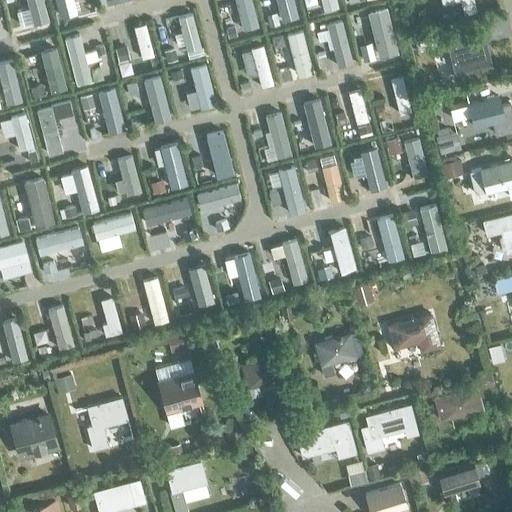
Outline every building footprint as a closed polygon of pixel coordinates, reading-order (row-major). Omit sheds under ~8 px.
[(49,29),(42,0),(27,0),(36,32),(49,29)] [(74,12),(71,0),(54,0),(59,16),(74,12)] [(256,26),(250,0),(234,0),(241,29),(256,26)] [(297,16),(292,0),(274,0),(279,21),(297,16)] [(338,6),(336,0),(319,0),(322,10),(338,6)] [(440,0),(441,3),(455,0),(459,0),(463,13),(475,10),(472,0),(440,0)] [(395,52),(383,9),(368,13),(380,56),(395,52)] [(202,48),(192,13),(176,17),(186,53),(202,48)] [(352,62),(341,19),(326,23),(337,66),(352,62)] [(151,55),(144,21),(131,24),(139,58),(151,55)] [(312,74),(302,31),(286,34),(295,78),(312,74)] [(459,33),(445,36),(457,79),(491,70),(482,34),(461,39),(459,33)] [(90,79),(79,34),(64,38),(75,83),(90,79)] [(274,83),(264,44),(240,50),(247,77),(256,74),(260,86),(274,83)] [(66,88),(55,47),(39,51),(50,92),(66,88)] [(20,100),(10,61),(0,63),(0,84),(5,104),(20,100)] [(215,104),(204,64),(188,68),(198,108),(215,104)] [(169,117),(158,75),(142,79),(153,121),(169,117)] [(412,110),(402,75),(388,79),(398,115),(412,110)] [(125,128),(114,87),(97,91),(108,133),(125,128)] [(367,120),(359,89),(347,92),(355,123),(367,120)] [(511,112),(509,102),(500,105),(497,96),(449,108),(452,118),(470,114),(473,126),(492,122),(495,134),(511,129),(511,112)] [(330,141),(318,98),(302,102),(313,146),(330,141)] [(61,149),(50,104),(35,108),(46,152),(61,149)] [(34,146),(26,110),(11,114),(19,149),(34,146)] [(290,153),(279,112),(264,116),(275,157),(290,153)] [(235,171),(222,130),(207,135),(219,175),(235,171)] [(426,173),(418,138),(401,142),(410,177),(426,173)] [(186,182),(176,141),(159,145),(169,186),(186,182)] [(385,187),(374,144),(361,147),(373,190),(385,187)] [(140,191),(131,155),(116,159),(125,195),(140,191)] [(334,155),(317,158),(327,202),(344,198),(334,155)] [(511,159),(480,168),(486,191),(511,184),(511,159)] [(293,165),(276,169),(288,213),(304,209),(293,165)] [(97,209),(86,166),(70,171),(81,213),(97,209)] [(54,219),(43,178),(26,182),(37,224),(54,219)] [(235,181),(196,191),(200,207),(240,197),(235,181)] [(0,233),(9,232),(0,193),(0,233)] [(187,193),(141,206),(146,225),(192,212),(187,193)] [(435,204),(418,209),(430,251),(447,247),(435,204)] [(130,211),(93,220),(100,244),(120,239),(118,231),(135,227),(130,211)] [(511,211),(485,219),(489,233),(500,230),(505,253),(511,250),(511,211)] [(392,214),(375,219),(386,261),(403,257),(392,214)] [(78,222),(34,234),(40,256),(84,243),(78,222)] [(344,228),(325,233),(336,271),(355,266),(344,228)] [(296,238),(280,242),(292,284),(307,280),(296,238)] [(23,239),(0,245),(0,265),(3,275),(31,268),(23,239)] [(250,251),(233,255),(244,299),(261,295),(250,251)] [(206,264),(188,268),(198,305),(216,300),(206,264)] [(157,275),(143,279),(154,322),(169,318),(157,275)] [(357,305),(374,300),(368,282),(352,287),(357,305)] [(478,287),(480,297),(497,293),(495,283),(478,287)] [(111,296),(100,299),(109,333),(121,330),(111,296)] [(64,304),(48,308),(59,347),(75,343),(64,304)] [(430,315),(403,323),(401,314),(390,317),(390,321),(391,321),(393,325),(388,327),(394,349),(418,342),(421,352),(439,347),(430,315)] [(17,319),(2,323),(11,360),(27,357),(17,319)] [(314,345),(323,377),(333,374),(330,363),(360,355),(354,333),(314,345)] [(500,343),(488,346),(492,362),(503,359),(500,343)] [(242,366),(251,398),(261,395),(258,385),(282,378),(276,356),(242,366)] [(477,375),(480,388),(495,384),(492,372),(477,375)] [(175,405),(199,398),(192,376),(168,383),(167,379),(157,382),(167,419),(178,416),(175,405)] [(434,398),(440,421),(484,409),(478,387),(434,398)] [(86,407),(95,442),(105,439),(102,427),(127,421),(121,398),(86,407)] [(367,426),(360,427),(367,452),(373,450),(384,448),(382,443),(381,436),(404,430),(406,436),(417,432),(416,427),(410,405),(399,408),(364,417),(367,426)] [(11,425),(19,455),(55,445),(47,415),(11,425)] [(346,422),(330,426),(297,434),(302,457),(336,449),(338,460),(356,454),(346,422)] [(437,473),(443,495),(477,485),(476,481),(485,479),(489,472),(487,464),(479,461),(437,473)] [(164,471),(175,511),(188,511),(183,490),(206,484),(200,462),(164,471)] [(377,463),(366,465),(370,480),(380,477),(377,463)] [(415,483),(428,479),(425,466),(412,469),(415,483)] [(365,480),(362,470),(350,473),(353,483),(365,480)] [(92,492),(97,511),(110,511),(146,501),(140,479),(92,492)] [(364,495),(368,511),(385,511),(405,506),(399,485),(364,495)] [(19,510),(19,511),(56,511),(53,501),(19,510)]
